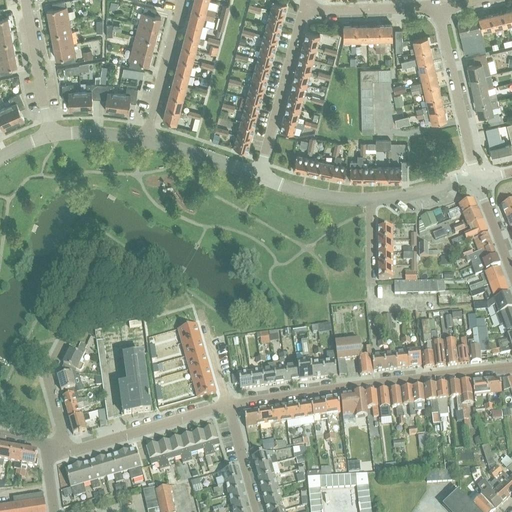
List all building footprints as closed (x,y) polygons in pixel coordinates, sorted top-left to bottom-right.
[(208,0),(193,0),(192,9),(214,14),(215,10),(207,8),(209,0),(208,0)] [(273,0),(270,12),(283,16),(287,3),(274,0),(273,0)] [(48,20),(68,16),(66,7),(65,7),(64,1),(52,4),(53,9),(47,10),(48,20)] [(220,17),(226,18),(229,6),(223,5),(220,17)] [(139,22),(158,27),(161,17),(155,16),(156,10),(144,7),(143,13),(141,12),(139,22)] [(192,9),(188,21),(202,25),(204,18),(212,21),(214,14),(192,9)] [(511,23),(511,9),(501,12),(504,26),(511,23)] [(0,31),(10,30),(9,27),(8,18),(2,19),(0,13),(0,12),(0,31)] [(270,12),(266,25),(280,28),(283,16),(270,12)] [(504,26),(501,12),(489,15),(492,29),(504,26)] [(489,15),(477,18),(481,32),(492,29),(489,15)] [(68,16),(48,20),(51,35),(71,31),(68,16)] [(226,18),(220,17),(216,29),(222,31),(226,18)] [(481,32),(477,18),(457,23),(465,55),(478,51),(480,53),(485,52),(480,32),(481,32)] [(188,21),(185,34),(199,37),(202,25),(188,21)] [(139,22),(135,36),(154,41),(158,27),(139,22)] [(266,25),(263,37),(277,40),(280,28),(266,25)] [(367,25),(355,26),(355,41),(367,41),(367,25)] [(379,25),(367,25),(367,41),(374,40),(374,46),(376,46),(376,52),(380,52),(380,45),(379,25)] [(392,25),(379,25),(380,45),(384,45),(384,40),(392,40),(392,25)] [(355,41),(355,26),(343,26),(343,41),(355,41)] [(216,29),(214,37),(220,38),(222,31),(216,29)] [(10,30),(0,31),(0,44),(12,42),(10,30)] [(74,46),(71,31),(51,35),(54,50),(74,46)] [(306,31),(303,44),(317,47),(320,35),(319,35),(306,31)] [(185,34),(182,46),(196,50),(198,43),(203,44),(204,38),(199,37),(185,34)] [(154,41),(135,36),(131,51),(150,56),(154,41)] [(263,37),(260,49),(274,53),(277,40),(263,37)] [(429,49),(427,37),(412,41),(414,47),(410,48),(411,53),(415,52),(429,49)] [(12,42),(0,44),(0,56),(14,54),(12,42)] [(317,47),(303,44),(299,56),(313,60),(317,47)] [(75,56),(74,46),(54,50),(56,59),(62,58),(63,64),(75,62),(74,56),(75,56)] [(182,46),(178,58),(193,62),(196,50),(182,46)] [(216,55),(218,47),(211,46),(209,53),(216,55)] [(274,53),(260,49),(257,61),(270,65),(274,53)] [(432,61),(432,59),(429,49),(415,52),(416,58),(401,62),(402,68),(406,67),(413,66),(413,65),(418,64),(432,61)] [(91,50),(83,52),(84,59),(85,60),(93,59),(92,57),(91,50)] [(150,56),(131,51),(129,61),(130,61),(129,67),(140,70),(142,64),(148,66),(150,56)] [(14,54),(0,56),(0,75),(12,74),(11,68),(17,67),(15,57),(14,54)] [(469,79),(489,74),(485,55),(473,58),(475,64),(466,66),(469,79)] [(313,60),(299,56),(296,68),(310,72),(313,60)] [(193,62),(178,58),(175,70),(189,74),(193,62)] [(270,65),(257,61),(253,73),(267,77),(270,65)] [(435,73),(432,61),(418,64),(420,76),(435,73)] [(296,68),(293,80),(307,84),(310,72),(296,68)] [(189,74),(175,70),(172,83),(186,86),(189,74)] [(378,81),(378,70),(360,70),(360,80),(372,79),(372,81),(372,82),(378,81)] [(267,77),(253,73),(250,86),(264,89),(267,77)] [(435,73),(420,76),(422,82),(410,85),(411,91),(418,89),(423,88),(438,85),(435,73)] [(489,74),(469,79),(472,92),(493,87),(490,75),(489,75),(489,74)] [(209,81),(201,79),(200,85),(207,87),(209,81)] [(372,88),(372,82),(372,81),(372,79),(360,80),(360,88),(372,88)] [(307,84),(293,80),(290,93),(303,96),(307,84)] [(172,83),(169,95),(183,99),(186,86),(172,83)] [(80,110),(80,91),(73,91),(73,84),(62,85),(62,100),(68,99),(69,110),(80,110)] [(86,91),(80,91),(80,110),(92,110),(92,99),(99,99),(100,84),(91,84),(86,84),(86,91)] [(100,84),(99,99),(106,99),(105,110),(116,112),(119,93),(112,92),(113,85),(108,85),(100,84)] [(438,85),(423,88),(426,100),(440,96),(438,85)] [(264,89),(250,86),(247,98),(260,101),(264,89)] [(406,92),(404,86),(394,88),(395,94),(406,92)] [(125,94),(119,93),(116,112),(128,113),(129,102),(135,103),(137,89),(126,87),(125,94)] [(493,87),(472,92),(475,104),(497,99),(494,87),(493,87)] [(373,96),(372,88),(360,88),(361,97),(373,96)] [(5,107),(13,124),(24,119),(19,109),(25,107),(19,93),(9,98),(11,104),(5,107)] [(290,93),(286,105),(300,108),(303,96),(290,93)] [(183,99),(169,95),(166,107),(180,111),(183,99)] [(373,96),(361,97),(361,105),(373,104),(373,96)] [(440,96),(426,100),(427,106),(421,107),(422,108),(415,110),(416,115),(443,108),(440,96)] [(247,98),(243,110),(257,114),(260,101),(247,98)] [(498,106),(497,99),(475,104),(478,118),(486,116),(488,123),(500,120),(498,113),(500,112),(499,106),(498,106)] [(373,112),(373,104),(361,105),(361,113),(373,112)] [(300,108),(286,105),(283,117),(303,122),(304,118),(298,117),(300,108)] [(13,124),(5,107),(0,109),(0,123),(2,129),(13,124)] [(180,111),(166,107),(162,120),(176,124),(178,116),(183,117),(185,112),(180,111)] [(443,108),(416,115),(417,119),(424,118),(424,119),(430,118),(431,124),(446,120),(443,108)] [(221,110),(219,117),(227,118),(229,112),(221,110)] [(243,110),(240,122),(254,126),(257,114),(243,110)] [(373,120),(373,112),(361,113),(361,121),(373,120)] [(303,122),(283,117),(280,130),(293,133),(295,126),(303,128),(304,125),(310,127),(311,122),(305,121),(304,123),(303,122)] [(397,128),(410,124),(408,117),(395,120),(397,128)] [(254,126),(240,122),(237,134),(250,138),(254,126)] [(486,129),(493,160),(511,156),(511,154),(510,144),(504,145),(503,138),(500,139),(498,127),(486,129)] [(250,138),(237,134),(233,147),(247,151),(250,138)] [(386,150),(388,150),(390,150),(390,143),(390,140),(376,140),(376,150),(386,150)] [(339,150),(334,149),(333,155),(335,155),(333,163),(330,178),(343,180),(346,166),(340,165),(341,157),(337,156),(339,150)] [(306,173),(309,158),(296,156),(293,170),(306,173)] [(357,161),(350,161),(350,181),(363,181),(363,167),(362,167),(362,156),(357,156),(357,161)] [(309,158),(306,173),(318,175),(321,161),(309,158)] [(321,161),(318,175),(330,178),(333,163),(321,161)] [(363,167),(363,181),(375,181),(375,167),(363,167)] [(388,167),(375,167),(375,181),(388,181),(388,167)] [(388,167),(388,181),(401,181),(401,167),(388,167)] [(450,221),(461,216),(477,210),(473,200),(457,206),(459,210),(448,215),(450,221)] [(511,201),(500,206),(505,217),(511,213),(511,201)] [(439,210),(432,213),(434,218),(441,215),(439,210)] [(477,210),(461,216),(464,222),(461,223),(462,225),(452,229),(454,234),(468,229),(482,223),(477,210)] [(424,230),(435,226),(436,225),(431,213),(419,218),(424,230)] [(482,223),(468,229),(470,234),(450,242),(453,248),(472,240),(486,234),(482,223)] [(378,242),(392,242),(392,228),(378,228),(378,242)] [(486,234),(472,240),(478,253),(491,247),(486,234)] [(392,242),(378,242),(378,255),(392,255),(392,242)] [(440,257),(440,253),(427,253),(427,245),(419,245),(419,257),(440,257)] [(472,255),(465,258),(467,263),(470,262),(472,266),(495,257),(491,247),(478,253),(472,255)] [(470,250),(461,254),(463,259),(472,255),(470,250)] [(392,255),(378,255),(378,268),(392,268),(392,255)] [(415,255),(403,255),(403,260),(411,260),(411,267),(415,267),(415,255)] [(495,257),(472,266),(476,276),(485,272),(497,267),(499,266),(495,257)] [(449,258),(440,259),(440,267),(449,267),(449,258)] [(392,268),(378,268),(378,280),(392,279),(392,268)] [(482,283),(469,289),(470,291),(471,293),(503,281),(498,270),(480,277),(482,283)] [(471,293),(469,293),(471,299),(484,294),(487,303),(507,296),(506,293),(507,292),(503,281),(471,293)] [(511,308),(507,296),(487,303),(489,309),(492,308),(495,316),(511,309),(511,308)] [(511,309),(495,316),(499,328),(502,326),(505,333),(511,332),(511,309)] [(451,312),(452,319),(461,319),(460,311),(451,312)] [(474,316),(467,317),(469,331),(472,330),(473,341),(467,342),(470,364),(480,363),(479,352),(476,330),(474,316)] [(434,368),(429,326),(428,323),(421,323),(423,344),(427,344),(428,353),(428,354),(422,355),(423,370),(434,368)] [(436,333),(435,334),(434,325),(429,326),(434,368),(445,367),(442,343),(437,344),(436,333)] [(196,326),(177,331),(181,345),(200,340),(196,326)] [(479,352),(485,351),(488,351),(486,329),(476,330),(479,352)] [(267,333),(259,334),(261,346),(269,344),(267,333)] [(505,348),(511,346),(511,334),(506,336),(508,341),(497,343),(499,349),(505,348)] [(200,340),(181,345),(185,358),(204,353),(200,340)] [(462,350),(456,351),(458,366),(468,365),(465,340),(460,341),(462,350)] [(358,359),(361,359),(359,341),(335,344),(338,376),(346,376),(344,361),(358,359)] [(312,380),(310,365),(307,342),(301,343),(303,363),(297,363),(297,367),(299,381),(299,382),(312,380)] [(458,366),(456,351),(455,351),(454,342),(444,343),(446,367),(458,366)] [(511,346),(505,348),(499,349),(499,350),(491,352),(492,356),(511,352),(511,355),(511,346)] [(70,374),(74,374),(75,371),(78,373),(80,372),(83,367),(78,365),(85,352),(77,348),(74,354),(70,351),(63,365),(64,365),(61,370),(60,370),(62,376),(70,374)] [(368,358),(361,359),(358,359),(360,377),(372,375),(371,367),(372,367),(371,357),(370,348),(365,348),(366,356),(368,355),(368,358)] [(327,363),(322,363),(324,378),(336,377),(333,352),(326,353),(327,363)] [(383,353),(383,356),(385,371),(397,370),(395,355),(395,352),(383,353)] [(419,352),(407,353),(408,369),(420,367),(419,352)] [(204,353),(185,358),(189,372),(208,367),(204,353)] [(408,369),(407,353),(395,355),(397,370),(408,369)] [(123,416),(150,412),(141,355),(123,358),(127,385),(119,386),(123,416)] [(283,355),(279,355),(280,364),(273,365),(275,385),(287,383),(285,369),(284,360),(283,355)] [(385,371),(383,356),(371,357),(372,367),(373,373),(385,371)] [(104,359),(99,359),(108,421),(113,420),(104,359)] [(322,363),(310,365),(312,380),(324,378),(322,363)] [(275,385),(273,365),(267,366),(267,368),(261,368),(261,372),(264,387),(275,385)] [(208,367),(189,372),(193,385),(212,380),(208,367)] [(297,367),(285,369),(287,383),(299,382),(299,381),(297,367)] [(264,387),(261,372),(250,373),(252,388),(264,387)] [(252,388),(250,373),(232,376),(233,385),(239,384),(240,390),(252,388)] [(70,374),(62,376),(57,377),(61,392),(62,391),(64,397),(76,394),(81,392),(77,374),(74,374),(70,374)] [(486,381),(487,396),(500,394),(499,379),(486,381)] [(506,379),(502,381),(503,391),(510,389),(506,379)] [(212,380),(193,385),(197,399),(216,394),(212,380)] [(487,396),(486,381),(471,382),(473,397),(487,396)] [(471,404),(471,397),(469,382),(459,383),(463,421),(467,420),(466,405),(471,404)] [(463,421),(459,383),(447,384),(449,398),(455,397),(456,412),(455,413),(456,422),(463,421)] [(445,384),(435,386),(438,411),(438,417),(447,416),(446,407),(447,400),(445,384)] [(438,411),(435,386),(424,387),(425,403),(429,402),(432,427),(438,426),(438,425),(439,425),(438,411)] [(422,387),(411,388),(414,413),(424,412),(423,404),(424,404),(422,387)] [(411,388),(401,389),(403,406),(409,405),(410,418),(415,418),(414,413),(411,388)] [(396,419),(398,419),(399,426),(403,426),(399,390),(389,391),(391,409),(397,408),(397,411),(395,411),(396,419)] [(387,391),(377,392),(379,409),(381,419),(390,418),(387,391)] [(378,417),(375,392),(365,394),(366,409),(372,409),(373,418),(378,417)] [(62,398),(65,409),(76,406),(86,403),(85,399),(78,401),(76,394),(64,397),(62,398)] [(340,397),(342,417),(354,416),(355,419),(367,417),(366,409),(365,394),(352,395),(352,396),(341,397),(340,397)] [(337,398),(324,400),(326,416),(340,414),(337,398)] [(326,416),(324,400),(310,402),(310,403),(313,418),(319,417),(320,422),(327,421),(326,416)] [(86,403),(76,406),(65,409),(68,420),(79,417),(77,411),(83,410),(83,409),(87,407),(86,403)] [(310,403),(298,405),(301,426),(313,425),(312,418),(313,418),(310,403)] [(298,405),(284,407),(286,422),(287,429),(301,427),(301,426),(298,405)] [(284,407),(271,409),(273,425),(286,422),(284,407)] [(273,425),(271,409),(257,411),(260,427),(273,425)] [(260,427),(257,411),(243,414),(246,429),(260,427)] [(68,420),(73,436),(86,432),(83,424),(99,419),(98,412),(87,414),(79,417),(68,420)] [(203,432),(210,457),(215,455),(213,448),(219,446),(214,429),(203,432)] [(203,432),(191,436),(196,453),(203,451),(205,458),(210,457),(203,432)] [(191,436),(180,439),(187,463),(192,462),(190,455),(196,453),(191,436)] [(482,438),(474,439),(475,446),(484,445),(482,438)] [(180,439),(169,442),(174,460),(180,458),(182,465),(187,463),(180,439)] [(174,460),(169,442),(157,446),(165,470),(169,469),(167,462),(174,460)] [(0,445),(0,467),(2,468),(4,462),(9,463),(12,448),(0,445)] [(165,470),(157,446),(145,449),(149,461),(151,467),(157,465),(160,472),(165,470)] [(492,494),(491,495),(502,505),(511,494),(511,483),(497,467),(496,467),(495,465),(489,446),(482,448),(490,473),(489,475),(494,481),(490,485),(489,484),(487,485),(492,494)] [(300,453),(294,454),(294,459),(296,459),(304,456),(305,456),(304,447),(299,448),(300,453)] [(24,450),(12,448),(9,463),(14,464),(13,470),(16,470),(14,477),(19,477),(20,471),(21,465),(24,450)] [(21,465),(20,471),(25,472),(26,466),(34,468),(34,467),(36,467),(36,466),(37,461),(35,461),(37,452),(24,450),(21,465)] [(128,472),(131,481),(143,477),(135,451),(128,453),(127,451),(123,453),(128,472)] [(255,469),(271,465),(269,459),(274,458),(273,452),(252,458),(255,469)] [(128,472),(123,453),(118,454),(119,455),(112,458),(119,483),(123,481),(121,474),(128,472)] [(119,483),(112,458),(105,460),(104,458),(100,460),(105,478),(113,476),(116,484),(119,483)] [(511,463),(510,461),(509,461),(506,458),(500,463),(511,475),(511,476),(510,479),(511,480),(511,463)] [(105,478),(100,460),(95,461),(96,462),(88,465),(96,489),(100,488),(97,481),(105,478)] [(455,462),(446,463),(447,470),(456,469),(455,462)] [(359,463),(348,464),(348,473),(360,472),(359,463)] [(271,465),(255,469),(258,481),(275,477),(278,476),(275,464),(271,465)] [(81,465),(76,466),(82,485),(83,485),(90,483),(92,490),(96,489),(88,465),(82,467),(81,465)] [(82,485),(76,466),(72,468),(73,469),(65,471),(70,489),(72,495),(73,498),(86,494),(83,485),(82,485)] [(218,479),(215,480),(217,486),(225,484),(241,480),(237,468),(232,470),(217,474),(218,479)] [(468,470),(458,470),(458,479),(469,478),(468,470)] [(367,475),(349,476),(350,488),(356,487),(368,486),(367,475)] [(275,477),(258,481),(261,493),(278,488),(275,477)] [(320,477),(307,478),(308,490),(320,489),(326,489),(325,477),(320,477)] [(199,480),(190,482),(193,493),(202,490),(199,480)] [(241,480),(225,484),(228,496),(244,491),(241,480)] [(487,484),(486,484),(484,480),(477,486),(482,496),(480,498),(494,511),(502,505),(491,495),(492,494),(487,485),(487,484)] [(174,511),(169,490),(171,490),(171,487),(168,488),(155,491),(156,497),(157,502),(159,508),(159,511),(174,511)] [(278,488),(261,493),(265,504),(281,500),(278,488)] [(70,489),(62,491),(64,497),(72,495),(70,489)] [(156,497),(155,491),(154,489),(142,491),(144,499),(156,497)] [(247,503),(244,491),(228,496),(231,508),(247,503)] [(450,511),(478,511),(459,492),(444,505),(450,511)] [(0,511),(44,511),(42,495),(13,499),(14,505),(0,507),(0,511)] [(477,495),(469,502),(478,511),(494,511),(480,498),(477,495)] [(157,502),(156,497),(144,499),(146,505),(157,502)] [(281,500),(265,504),(266,511),(282,511),(284,511),(281,500)] [(159,508),(157,502),(146,505),(147,511),(159,508)] [(249,511),(247,503),(231,508),(232,511),(249,511)]
